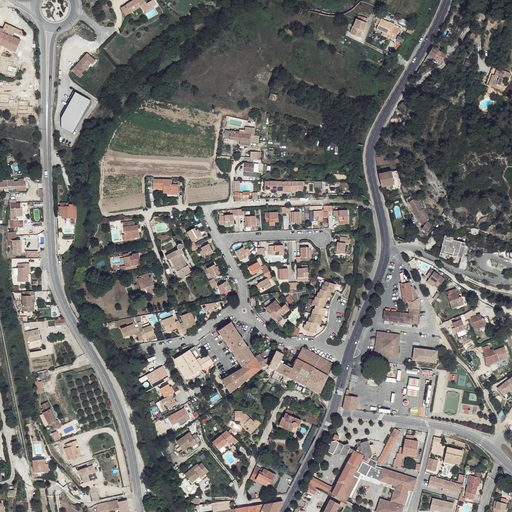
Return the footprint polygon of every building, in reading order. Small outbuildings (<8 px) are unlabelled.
[(131,0),(120,7),(125,15),(131,12),(140,6),(143,11),(149,8),(144,0),(131,0)] [(353,28),(350,34),(360,39),(364,32),(365,32),(369,25),(368,24),(370,21),(364,18),(363,18),(361,17),(359,20),(358,19),(354,28),(353,28)] [(383,21),(377,31),(384,35),(389,38),(387,40),(391,43),(393,44),(399,33),(393,30),(394,28),(389,25),(390,24),(383,21)] [(6,35),(2,45),(18,53),(23,42),(15,38),(16,34),(18,30),(7,24),(5,29),(3,33),(6,35)] [(286,28),(283,34),(290,37),(293,31),(286,28)] [(18,30),(16,34),(25,38),(27,34),(18,30)] [(384,35),(382,38),(390,43),(391,43),(387,40),(389,38),(384,35)] [(438,51),(432,47),(428,56),(433,59),(438,51)] [(442,54),(438,51),(433,59),(437,61),(442,54)] [(86,53),(71,70),(80,77),(83,74),(81,72),(84,69),(87,66),(90,63),(92,64),(95,60),(86,53)] [(446,56),(442,54),(437,61),(441,63),(446,56)] [(499,69),(496,68),(493,76),(492,76),(488,85),(491,87),(494,80),(497,81),(498,77),(496,76),(499,69)] [(510,74),(499,69),(496,76),(498,77),(497,81),(494,80),(491,87),(502,90),(506,80),(508,81),(510,74)] [(90,102),(75,94),(61,120),(62,130),(74,135),(90,102)] [(229,138),(229,140),(237,141),(238,134),(238,133),(234,132),(234,134),(227,133),(227,137),(229,138)] [(255,164),(246,164),(245,177),(258,177),(258,173),(255,173),(255,164)] [(403,180),(399,171),(392,172),(392,171),(379,174),(382,187),(392,185),(394,190),(396,189),(396,188),(402,186),(405,194),(408,192),(405,185),(406,185),(403,180)] [(153,179),(153,187),(163,187),(164,179),(153,179)] [(163,187),(163,188),(172,188),(172,184),(172,179),(164,179),(163,187)] [(264,182),(264,190),(269,190),(269,191),(276,191),(283,192),(284,181),(272,181),(264,182)] [(284,181),(283,192),(290,192),(290,191),(297,191),(297,190),(303,190),(303,182),(284,181)] [(163,188),(163,193),(177,193),(178,184),(172,184),(172,188),(163,188)] [(0,193),(0,208),(4,208),(5,200),(9,200),(9,194),(0,193)] [(233,193),(233,201),(247,200),(246,198),(248,198),(248,195),(236,194),(236,193),(233,193)] [(430,218),(417,198),(409,203),(420,220),(426,225),(421,232),(424,234),(426,231),(428,232),(433,225),(429,221),(430,218)] [(11,210),(12,221),(18,221),(18,217),(18,213),(17,210),(22,209),(21,204),(11,204),(11,210)] [(62,213),(62,218),(66,218),(66,221),(71,221),(71,218),(77,218),(76,204),(69,205),(69,206),(58,207),(58,211),(62,211),(62,213)] [(308,214),(309,224),(317,224),(321,224),(321,219),(326,219),(326,214),(326,207),(322,208),(322,211),(320,212),(320,214),(317,214),(308,214)] [(338,222),(338,226),(347,226),(346,212),(332,213),(332,218),(334,218),(334,222),(338,222)] [(219,217),(219,223),(221,223),(224,223),(224,227),(233,227),(233,217),(234,216),(234,217),(237,217),(237,213),(230,213),(230,217),(219,217)] [(289,221),(289,226),(299,226),(299,215),(291,215),(291,217),(291,221),(289,221)] [(267,225),(268,231),(277,230),(276,216),(267,217),(267,225)] [(244,230),(256,229),(255,218),(247,219),(247,221),(247,224),(245,224),(244,224),(244,230)] [(11,221),(12,229),(20,228),(20,220),(18,221),(12,221),(11,221)] [(122,227),(123,239),(132,238),(138,237),(136,225),(133,225),(132,222),(121,223),(122,227)] [(186,232),(191,241),(196,239),(194,235),(197,234),(195,231),(194,228),(186,232)] [(9,234),(10,242),(18,241),(17,233),(9,234)] [(332,255),(337,256),(342,256),(344,246),(347,246),(347,242),(344,242),(338,241),(337,245),(335,244),(335,248),(334,248),(332,255)] [(461,245),(453,241),(445,241),(440,253),(444,255),(445,252),(462,258),(465,250),(460,248),(461,245)] [(201,251),(204,257),(212,253),(207,245),(200,249),(201,251)] [(182,273),(183,275),(190,272),(186,265),(185,266),(179,255),(182,253),(180,249),(179,248),(176,249),(164,256),(166,260),(169,259),(177,275),(182,273)] [(236,252),(240,261),(248,256),(245,250),(244,248),(236,252)] [(269,249),(269,258),(271,258),(274,258),(274,261),(283,261),(283,248),(269,249)] [(462,258),(445,252),(444,255),(450,258),(456,259),(461,261),(462,258)] [(121,258),(123,270),(129,269),(129,267),(137,265),(136,259),(137,259),(136,253),(130,255),(130,256),(121,258)] [(166,260),(176,279),(183,275),(182,273),(177,275),(169,259),(166,260)] [(16,268),(17,282),(27,282),(27,274),(27,267),(28,267),(28,263),(21,263),(21,267),(16,268)] [(248,268),(251,275),(261,271),(257,263),(248,268)] [(206,269),(211,278),(216,275),(214,272),(216,271),(214,267),(213,265),(206,269)] [(307,282),(307,278),(307,269),(307,267),(301,267),(301,269),(298,269),(298,278),(296,278),(297,282),(307,282)] [(280,270),(280,279),(287,280),(288,270),(280,270)] [(147,287),(148,292),(154,291),(150,279),(148,279),(146,274),(140,276),(140,278),(136,279),(139,289),(147,287)] [(263,288),(264,290),(271,286),(267,279),(258,284),(261,288),(261,289),(263,288)] [(440,279),(433,283),(436,289),(434,291),(436,295),(446,290),(440,279)] [(217,286),(221,294),(223,293),(230,290),(226,282),(217,286)] [(331,282),(323,289),(331,291),(332,292),(335,292),(336,289),(334,289),(336,284),(331,282)] [(406,299),(407,304),(412,303),(408,284),(400,286),(403,300),(406,299)] [(444,294),(450,304),(454,302),(455,301),(454,300),(460,296),(457,291),(455,292),(453,290),(453,288),(444,294)] [(320,292),(318,297),(326,299),(328,300),(330,300),(331,297),(330,296),(331,291),(323,289),(322,290),(321,293),(320,292)] [(21,297),(21,312),(29,313),(30,304),(30,298),(33,298),(34,292),(24,291),(24,297),(21,297)] [(314,300),(313,304),(317,305),(325,308),(326,304),(324,303),(326,299),(318,297),(317,297),(315,301),(314,300)] [(267,313),(271,318),(273,318),(287,309),(285,304),(280,307),(275,300),(264,307),(266,309),(266,310),(267,313)] [(200,305),(207,315),(217,309),(213,303),(200,305)] [(471,309),(478,319),(483,316),(482,314),(488,310),(485,306),(483,307),(481,304),(480,303),(471,309)] [(314,308),(313,313),(322,316),(323,316),(325,317),(326,313),(324,313),(325,308),(317,305),(316,309),(314,308)] [(267,313),(266,310),(266,309),(255,311),(254,312),(255,314),(257,314),(264,322),(271,318),(267,313)] [(383,312),(382,321),(416,325),(417,310),(408,309),(408,314),(383,312)] [(182,321),(185,328),(194,325),(190,311),(179,314),(182,321)] [(310,317),(309,322),(317,324),(318,324),(321,325),(322,321),(321,321),(322,316),(313,313),(312,318),(310,317)] [(456,331),(465,328),(460,315),(451,319),(456,331)] [(160,321),(163,329),(168,327),(169,329),(176,327),(172,316),(160,321)] [(218,330),(232,352),(232,351),(245,342),(231,321),(218,330)] [(305,325),(304,329),(316,332),(317,328),(316,328),(317,324),(309,322),(307,321),(306,325),(305,325)] [(120,327),(122,336),(129,335),(135,333),(134,328),(132,324),(120,327)] [(142,331),(144,338),(153,335),(149,326),(141,329),(142,331)] [(22,332),(24,341),(26,340),(27,342),(38,339),(35,329),(22,332)] [(395,335),(376,333),(375,345),(373,356),(396,359),(398,345),(394,345),(395,335)] [(496,337),(492,340),(499,350),(504,347),(502,345),(508,341),(505,337),(504,338),(502,335),(501,334),(496,337)] [(243,368),(250,378),(262,368),(255,358),(255,357),(245,342),(232,351),(232,352),(243,368)] [(438,349),(415,345),(413,357),(436,360),(438,349)] [(314,369),(305,386),(320,393),(333,365),(303,348),(297,357),(297,359),(314,369)] [(204,371),(198,363),(189,350),(174,360),(187,380),(204,371)] [(268,366),(275,370),(281,360),(284,355),(283,354),(276,351),(272,359),(268,366)] [(255,357),(255,358),(262,368),(263,370),(267,367),(268,366),(272,359),(269,357),(263,361),(260,356),(261,355),(260,354),(255,357)] [(204,370),(204,371),(214,364),(209,356),(198,363),(204,370)] [(292,368),(288,377),(305,386),(314,369),(297,359),(292,368)] [(281,360),(275,370),(280,373),(284,364),(283,363),(283,361),(281,360)] [(284,364),(280,373),(288,377),(292,368),(284,364)] [(151,377),(154,382),(166,375),(161,366),(158,367),(149,373),(151,377)] [(234,374),(224,381),(232,393),(250,378),(243,368),(234,374)] [(511,375),(499,386),(505,393),(508,391),(510,389),(511,391),(511,390),(511,375)] [(36,394),(44,393),(41,381),(34,382),(36,394)] [(161,387),(166,396),(171,394),(173,393),(170,386),(172,385),(170,382),(161,387)] [(198,384),(192,387),(195,393),(201,390),(198,384)] [(499,386),(496,389),(502,396),(505,393),(499,386)] [(161,399),(163,403),(173,398),(171,394),(166,396),(163,398),(161,399)] [(162,404),(165,410),(176,403),(173,398),(163,403),(162,404)] [(47,401),(40,405),(44,411),(42,412),(48,424),(50,423),(53,428),(59,425),(57,420),(56,421),(49,408),(50,408),(47,401)] [(344,402),(343,409),(355,411),(356,403),(344,402)] [(178,422),(180,425),(188,420),(183,411),(182,409),(168,417),(172,425),(178,422)] [(186,409),(183,411),(188,420),(191,418),(186,409)] [(248,431),(251,434),(262,424),(256,418),(254,420),(244,411),(235,412),(235,418),(241,417),(247,423),(246,424),(250,429),(248,431)] [(283,416),(279,425),(284,427),(285,426),(293,429),(294,426),(296,426),(297,426),(298,424),(301,419),(292,415),(286,412),(284,416),(283,416)] [(212,444),(220,451),(228,443),(230,445),(233,442),(236,444),(239,441),(226,429),(212,444)] [(382,451),(378,461),(384,463),(400,432),(394,429),(382,451)] [(175,443),(182,452),(189,446),(195,441),(196,443),(200,440),(194,434),(191,437),(188,433),(175,443)] [(64,448),(68,460),(78,456),(76,448),(74,444),(77,443),(76,439),(64,444),(65,448),(64,448)] [(332,439),(326,451),(336,456),(339,455),(343,457),(349,454),(352,456),(355,451),(337,442),(332,439)] [(402,448),(401,455),(402,455),(405,455),(406,453),(415,455),(416,448),(417,442),(412,441),(404,440),(404,439),(402,448)] [(220,451),(222,453),(230,445),(228,443),(220,451)] [(356,449),(355,451),(363,456),(366,457),(368,458),(371,456),(374,450),(372,445),(369,446),(368,443),(361,446),(360,445),(356,446),(357,448),(356,449)] [(393,460),(391,465),(399,467),(402,455),(401,455),(402,448),(398,448),(397,454),(395,454),(394,460),(393,460)] [(405,455),(405,456),(416,458),(418,449),(416,448),(415,455),(406,453),(405,455)] [(447,448),(445,459),(456,461),(455,462),(461,463),(463,451),(447,448)] [(333,492),(332,495),(341,499),(353,476),(363,456),(355,451),(352,456),(349,462),(348,462),(338,483),(333,492)] [(360,463),(368,466),(371,460),(370,459),(368,461),(365,459),(366,457),(363,456),(360,463)] [(436,470),(438,459),(428,457),(426,469),(436,470)] [(36,459),(37,472),(39,472),(48,471),(49,471),(49,464),(49,459),(36,459)] [(375,466),(377,462),(371,460),(368,466),(372,467),(369,477),(390,484),(389,487),(395,489),(391,502),(380,499),(375,511),(401,511),(403,506),(403,504),(405,505),(409,493),(408,493),(409,490),(412,491),(416,479),(375,466)] [(186,475),(192,482),(199,476),(205,472),(206,474),(210,471),(203,463),(200,465),(198,463),(186,475)] [(368,466),(360,463),(356,471),(362,474),(360,478),(361,479),(368,466)] [(91,465),(78,470),(82,482),(88,480),(86,475),(93,472),(91,465)] [(372,467),(368,466),(361,479),(389,487),(390,484),(369,477),(372,467)] [(257,467),(251,479),(256,481),(256,480),(260,471),(262,472),(264,469),(262,468),(261,469),(257,467)] [(260,471),(256,480),(267,486),(269,481),(270,479),(272,480),(276,473),(265,467),(264,469),(262,472),(260,471)] [(462,485),(431,475),(429,483),(460,493),(462,485)] [(341,499),(340,501),(341,502),(346,504),(347,502),(360,478),(353,476),(341,499)] [(470,476),(465,497),(473,499),(474,495),(476,495),(477,486),(479,478),(475,477),(470,476)] [(313,477),(309,485),(316,489),(317,487),(328,492),(330,490),(331,488),(313,477)] [(309,485),(306,490),(320,497),(322,492),(316,489),(309,485)] [(88,489),(93,501),(99,500),(98,496),(94,486),(88,489)] [(443,511),(451,511),(454,502),(432,497),(429,509),(443,511)] [(96,505),(98,511),(119,508),(117,500),(96,505)] [(129,511),(127,500),(119,502),(120,511),(129,511)] [(331,500),(324,511),(336,511),(339,508),(344,511),(347,505),(346,504),(341,502),(340,505),(331,500)] [(496,509),(495,511),(504,511),(508,501),(503,500),(502,503),(498,502),(496,509)] [(235,511),(236,508),(231,509),(231,506),(230,501),(212,503),(213,511),(235,511)] [(236,508),(235,511),(277,511),(283,501),(239,508),(236,508)]
